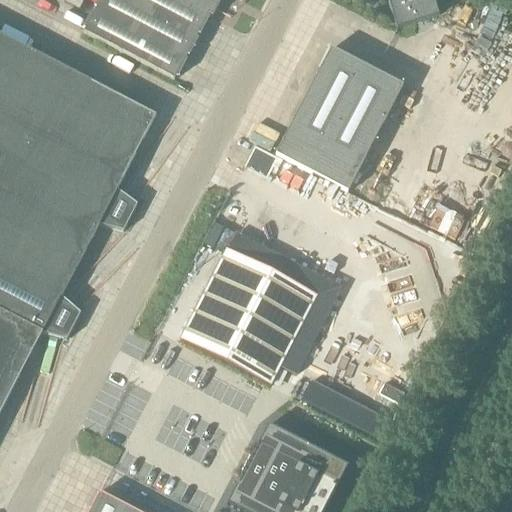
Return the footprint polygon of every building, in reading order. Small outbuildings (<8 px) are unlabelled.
[(100,0),(82,34),(85,35),(142,65),(170,80),(173,81),(182,65),(207,17),(207,16),(208,16),(211,18),(212,17),(219,3),(220,2),(220,0),(100,0)] [(386,0),(387,2),(396,30),(439,17),(433,0),(386,0)] [(0,312),(42,334),(41,335),(44,336),(45,336),(61,340),(62,340),(66,342),(80,314),(77,312),(76,311),(64,301),(63,300),(61,298),(98,227),(123,233),(137,206),(133,204),(133,203),(120,194),(119,193),(116,192),(155,117),(54,65),(0,36),(0,312)] [(402,87),(330,50),(274,156),(346,194),(402,87)] [(315,297),(226,251),(180,341),(269,387),(315,297)] [(0,413),(42,334),(0,312),(0,413)] [(237,485),(226,506),(238,511),(323,511),(347,468),(267,426),(257,447),(255,446),(254,453),(252,453),(250,460),(248,459),(247,466),(245,465),(243,473),(242,472),(240,479),(238,478),(237,485)] [(132,511),(98,494),(89,511),(132,511)]
